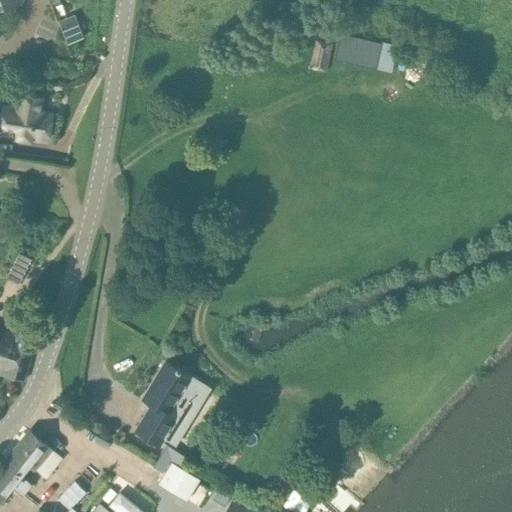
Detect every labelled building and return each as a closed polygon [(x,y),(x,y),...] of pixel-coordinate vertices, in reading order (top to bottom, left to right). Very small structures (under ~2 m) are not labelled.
[(0,0),(0,11),(21,3),(22,0),(0,0)] [(75,14),(59,21),(67,41),(68,44),(84,38),(83,35),(75,14)] [(340,34),(334,59),(355,64),(375,68),(392,72),(395,60),(397,48),(398,45),(382,41),(382,42),(381,43),(340,34)] [(326,71),(332,43),(316,40),(310,67),(326,71)] [(31,140),(31,137),(47,140),(51,114),(39,112),(42,98),(18,94),(16,108),(4,106),(0,130),(0,132),(16,135),(15,137),(31,140)] [(17,335),(0,330),(0,374),(24,381),(36,334),(19,329),(17,335)] [(135,430),(160,445),(177,418),(169,413),(191,377),(180,370),(181,369),(177,367),(176,368),(165,361),(142,398),(151,404),(135,430)] [(44,443),(29,430),(3,462),(21,476),(22,474),(31,463),(47,476),(62,458),(54,451),(44,443)] [(167,445),(154,466),(160,470),(165,472),(158,483),(187,501),(187,500),(201,478),(181,466),(187,457),(182,454),(173,449),(167,445)] [(23,493),(31,482),(22,474),(21,476),(3,462),(0,465),(0,501),(14,485),(23,493)] [(221,485),(213,498),(224,505),(232,492),(221,485)] [(142,511),(120,495),(109,508),(114,511),(142,511)] [(253,511),(234,500),(226,511),(253,511)]
